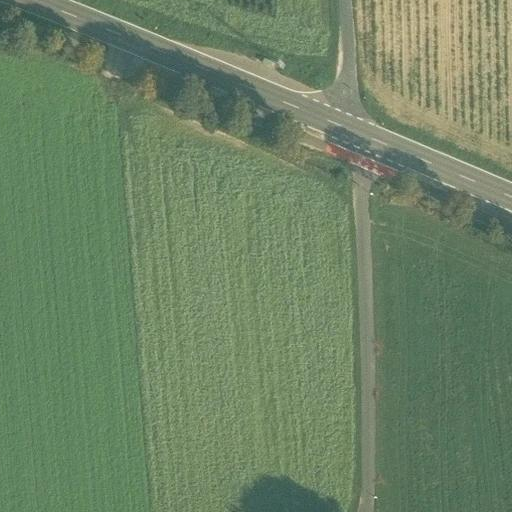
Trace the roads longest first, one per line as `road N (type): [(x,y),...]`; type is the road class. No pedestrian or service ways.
road 1 (unclassified): [(360,511),(367,492),(367,317),(361,163),(351,134)]
road 2 (tertiary): [(351,134),(27,0)]
road 3 (tertiary): [(511,199),(351,134)]
road 4 (residential): [(351,134),(343,0)]
